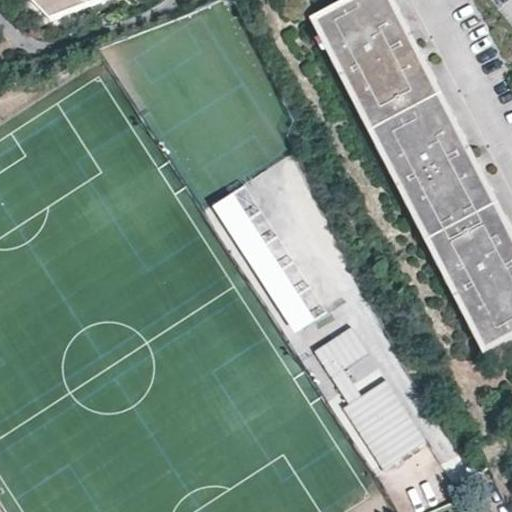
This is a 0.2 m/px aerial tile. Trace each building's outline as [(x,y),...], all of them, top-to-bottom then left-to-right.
[(39,0),(57,18),(93,3),(100,0),(39,0)] [(511,337),(511,233),(406,27),(391,0),(358,0),(318,21),(470,314),(488,350),(511,337)] [(254,63),(225,1),(196,15),(195,11),(144,35),(156,61),(158,60),(170,86),(181,81),(188,96),(212,84),(211,83),(254,63)] [(320,321),(237,192),(210,209),(293,337),(320,321)] [(371,353),(352,324),(314,350),(350,403),(344,407),(384,468),(425,441),(383,377),(361,391),(346,369),(371,353)]
